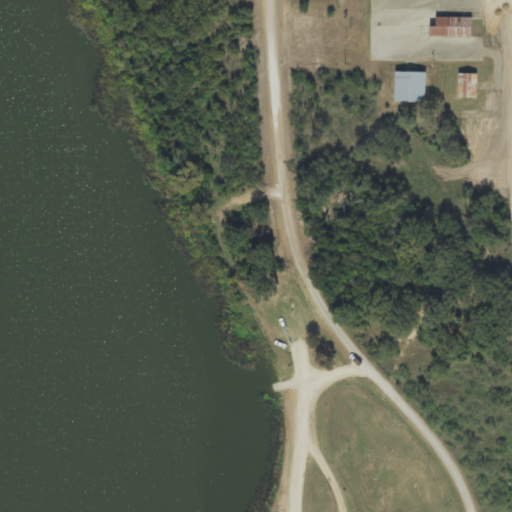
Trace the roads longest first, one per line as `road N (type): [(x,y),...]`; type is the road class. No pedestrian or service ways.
road 1 (residential): [(299,511),(308,387),(364,373),(298,260),(271,0)]
road 2 (residential): [(364,373),(390,390),(463,482),(472,511)]
